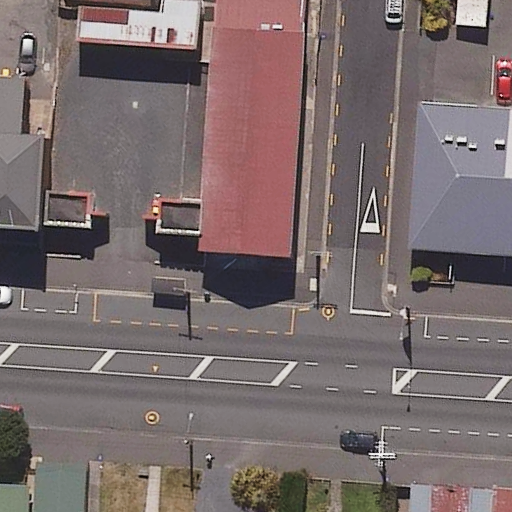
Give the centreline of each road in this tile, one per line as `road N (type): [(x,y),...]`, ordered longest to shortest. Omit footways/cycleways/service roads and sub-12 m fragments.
road 1 (residential): [(371,0),(345,377)]
road 2 (secondary): [(0,353),(345,377)]
road 3 (secondary): [(345,377),(511,388)]
